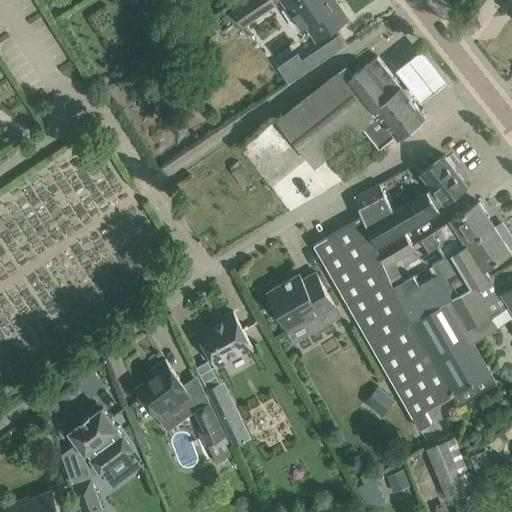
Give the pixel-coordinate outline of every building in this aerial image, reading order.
[(273,0),(248,0),(232,11),(242,26),(275,3),(275,2),(273,0)] [(282,0),(301,28),(306,24),(316,39),(348,18),(335,0),(282,0)] [(335,28),(279,65),(289,80),(345,43),(335,28)] [(426,51),(399,71),(424,104),(450,84),(426,51)] [(342,68),(326,81),(277,119),(302,150),(314,166),(364,127),(379,115),(374,108),(402,87),(377,56),(349,78),(342,68)] [(379,115),(364,127),(380,147),(395,135),(398,138),(425,116),(402,87),(374,108),(379,115)] [(354,197),(362,216),(364,216),(377,248),(382,245),(383,245),(405,232),(440,212),(437,208),(467,184),(444,154),(422,171),(434,187),(425,194),(424,193),(394,211),(386,195),(394,191),(387,179),(354,197)] [(478,201),(452,219),(421,239),(429,251),(437,246),(444,257),(494,225),(478,201)] [(408,324),(393,286),(390,279),(377,248),(364,216),(362,216),(314,244),(324,262),(358,320),(420,429),(431,422),(429,418),(457,402),(412,322),(408,324)] [(402,282),(393,286),(408,324),(412,322),(491,276),(485,267),(511,250),(494,225),(444,257),(432,264),(439,274),(407,292),(402,282)] [(382,245),(377,248),(390,279),(401,274),(395,260),(414,249),(405,232),(383,245),(382,245)] [(412,322),(457,402),(459,406),(495,382),(471,340),(496,326),(489,315),(510,301),(511,304),(511,315),(510,317),(511,319),(511,263),(491,276),(412,322)] [(268,292),(277,309),(290,332),(336,306),(316,272),(303,279),(300,273),(268,292)] [(252,347),(233,311),(198,330),(217,366),(252,347)] [(147,378),(136,387),(157,415),(168,430),(190,414),(182,403),(190,397),(192,396),(184,384),(165,359),(154,367),(157,371),(147,378)] [(220,382),(208,388),(222,417),(234,411),(220,382)] [(382,412),(393,400),(376,385),(365,397),(382,412)] [(209,403),(196,409),(205,428),(199,430),(206,445),(208,444),(217,463),(234,454),(225,436),(209,403)] [(70,431),(82,447),(86,452),(92,459),(91,460),(101,473),(133,449),(123,436),(117,429),(118,429),(102,407),(91,416),(90,414),(80,421),(81,423),(70,431)] [(455,435),(428,447),(450,499),(475,488),(476,488),(471,475),(472,474),(466,461),(461,450),(455,435)] [(461,450),(466,461),(481,451),(476,441),(461,450)] [(392,488),(407,484),(403,468),(388,473),(392,488)] [(103,511),(91,476),(72,483),(81,511),(103,511)] [(6,506),(9,511),(60,511),(51,490),(22,503),(20,500),(6,506)]
